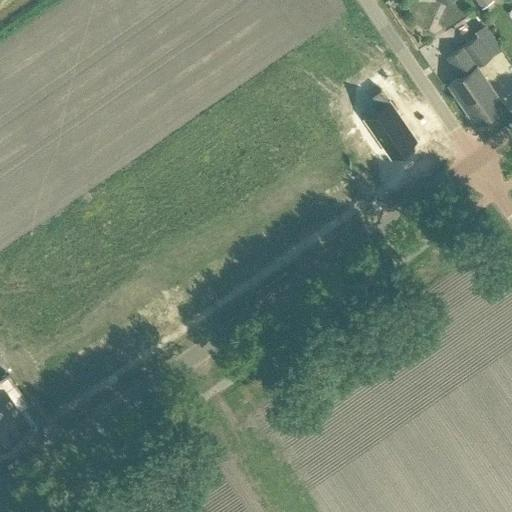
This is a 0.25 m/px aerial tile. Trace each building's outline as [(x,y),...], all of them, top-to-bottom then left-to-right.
[(323,48),(313,54),(329,77),(358,56),(337,26),(318,40),(323,48)] [(448,83),(475,123),(504,103),(477,64),(491,55),(477,35),(447,55),(460,75),(448,83)] [(379,105),(364,115),(391,154),(415,138),(380,87),(371,93),(379,105)] [(327,145),(304,162),(328,197),(352,180),(327,145)] [(266,239),(290,223),(270,194),(271,193),(270,192),(278,187),(279,188),(280,187),(266,167),(246,182),(252,191),(239,200),(266,239)] [(195,232),(180,243),(207,281),(231,265),(216,243),(227,236),(206,205),(186,219),(195,232)] [(105,295),(83,310),(110,349),(134,332),(119,310),(129,304),(115,284),(103,292),(105,295)] [(43,333),(21,349),(49,389),(73,373),(56,349),(68,341),(54,322),(41,331),(43,333)] [(0,425),(7,435),(27,421),(18,408),(11,398),(21,391),(8,371),(0,376),(0,425)]
